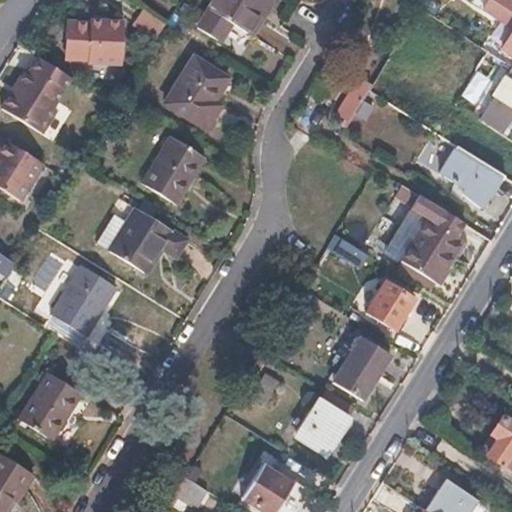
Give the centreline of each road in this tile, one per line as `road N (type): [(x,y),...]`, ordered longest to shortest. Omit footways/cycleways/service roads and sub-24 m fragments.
road 1 (residential): [(93,511),(278,216),(269,131),(328,25)]
road 2 (residential): [(511,239),(344,511)]
